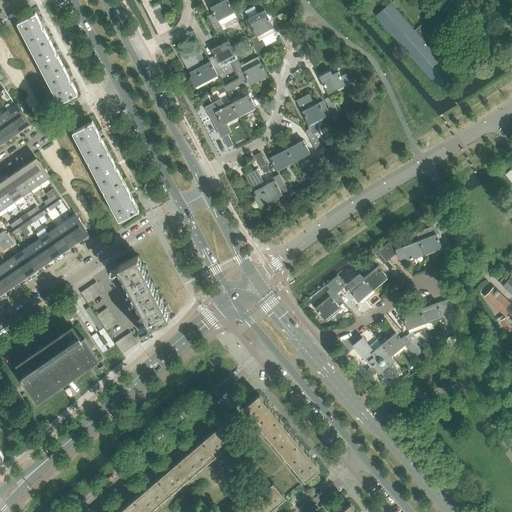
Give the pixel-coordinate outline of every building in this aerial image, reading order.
[(237,17),(234,11),(228,0),(219,0),(221,2),(211,8),(214,14),(208,17),(217,33),(223,30),(223,29),(226,28),(224,24),(237,17)] [(429,48),(435,42),(421,25),(414,31),(390,3),(376,15),(439,88),(453,75),(429,48)] [(167,20),(158,4),(153,6),(162,23),(167,20)] [(272,26),(267,15),(265,10),(257,14),(254,7),(245,12),(249,19),(248,19),(250,23),(248,25),(251,31),(253,30),(256,35),(259,40),(275,31),(272,26)] [(50,39),(35,12),(35,13),(19,21),(18,21),(32,48),(50,39)] [(287,32),(278,16),(273,19),(281,35),(287,32)] [(203,47),(194,31),(188,34),(197,50),(203,47)] [(267,55),(258,38),(252,41),(261,58),(267,55)] [(64,66),(50,39),(32,48),(46,75),(64,66)] [(222,68),(231,63),(238,75),(240,74),(242,77),(246,74),(241,65),(235,54),(228,40),(227,39),(220,42),(221,44),(210,50),(213,56),(209,58),(210,61),(217,75),(218,75),(224,72),(222,68)] [(217,75),(210,61),(203,65),(203,64),(203,63),(203,61),(203,59),(203,58),(203,57),(202,56),(202,55),(201,54),(200,53),(199,53),(198,52),(197,52),(195,52),(193,52),(192,50),(181,56),(190,74),(190,73),(192,76),(189,77),(195,87),(217,75)] [(267,74),(263,67),(265,65),(263,61),(261,62),(258,56),(241,65),(246,74),(251,83),(267,74)] [(78,93),(69,77),(64,66),(46,75),(60,103),(61,102),(77,93),(77,94),(78,93)] [(351,82),(346,73),(341,76),(338,71),(332,74),(331,70),(319,76),(328,94),(323,96),(334,117),(339,114),(328,93),(346,84),(346,85),(351,82)] [(252,85),(251,83),(246,74),(242,77),(223,86),(226,91),(226,92),(242,84),(244,89),(246,88),(246,90),(252,87),(251,86),(252,85)] [(255,106),(249,94),(232,103),(238,115),(255,106)] [(323,100),(320,102),(314,105),(309,94),(297,100),(311,128),(305,131),(315,149),(321,145),(314,133),(317,132),(315,122),(326,117),(324,114),(329,112),(323,100)] [(231,131),(226,122),(226,121),(238,115),(232,103),(224,107),(221,99),(206,107),(211,115),(214,114),(216,117),(212,119),(221,137),(222,136),(222,137),(227,147),(233,144),(227,133),(231,131)] [(28,119),(23,111),(21,107),(20,108),(18,104),(7,112),(20,130),(26,126),(23,122),(28,119)] [(20,130),(7,112),(0,116),(0,118),(12,136),(20,130)] [(12,136),(0,118),(0,136),(3,141),(12,136)] [(108,151),(92,121),(74,131),(74,130),(73,131),(89,161),(108,151)] [(309,152),(304,141),(303,140),(295,145),(294,142),(291,144),(290,140),(286,143),(288,148),(287,149),(293,161),(309,152)] [(293,161),(287,149),(281,152),(280,149),(275,152),(276,154),(270,158),(276,169),(293,161)] [(123,180),(108,151),(89,161),(104,190),(123,180)] [(269,170),(261,153),(255,156),(264,172),(269,170)] [(324,165),(318,155),(312,158),(315,162),(309,166),(312,171),(324,165)] [(328,162),(324,155),(320,157),(324,165),(328,162)] [(48,172),(45,169),(44,169),(39,162),(35,165),(32,161),(27,164),(39,183),(49,176),(47,173),(48,172)] [(39,183),(27,164),(18,170),(31,189),(39,183)] [(31,189),(18,170),(10,176),(22,195),(31,189)] [(282,194),(274,180),(265,185),(257,170),(246,175),(254,191),(255,191),(257,195),(255,196),(260,205),(282,194)] [(288,191),(279,175),(273,178),(274,180),(282,194),(288,191)] [(22,195),(10,176),(1,182),(14,201),(22,195)] [(139,210),(123,180),(104,190),(120,220),(121,220),(120,219),(138,210),(139,210)] [(14,201),(1,182),(0,182),(0,198),(5,206),(14,201)] [(56,198),(54,195),(51,190),(46,194),(49,198),(51,202),(56,198)] [(86,230),(80,222),(81,222),(79,218),(78,218),(75,215),(66,222),(78,240),(84,237),(81,233),(86,230)] [(445,231),(442,221),(441,218),(435,220),(435,222),(428,225),(430,230),(437,227),(439,233),(445,231)] [(78,240),(66,222),(57,228),(70,246),(78,240)] [(70,246),(57,228),(49,233),(61,252),(70,246)] [(13,244),(9,237),(4,230),(0,233),(0,235),(4,241),(8,247),(13,244)] [(61,252),(49,233),(40,239),(53,258),(61,252)] [(441,237),(440,233),(437,234),(437,233),(418,240),(423,253),(441,246),(438,238),(441,237)] [(53,258),(40,239),(32,245),(44,264),(53,258)] [(423,253),(418,240),(396,249),(390,241),(375,254),(384,264),(397,253),(399,258),(405,256),(407,259),(423,253)] [(44,264),(32,245),(23,251),(36,269),(44,264)] [(36,269),(23,251),(15,256),(27,275),(36,269)] [(170,316),(156,290),(138,255),(119,265),(148,320),(138,325),(143,335),(155,328),(153,324),(170,316)] [(27,275),(15,256),(6,262),(19,281),(27,275)] [(369,266),(365,261),(361,265),(365,269),(369,266)] [(19,281),(6,262),(0,266),(0,271),(10,287),(19,281)] [(373,288),(387,276),(378,265),(363,278),(373,288)] [(10,287),(0,271),(0,289),(2,293),(10,287)] [(358,300),(373,288),(363,278),(360,274),(347,284),(351,288),(349,290),(358,300)] [(331,296),(345,285),(337,276),(328,283),(328,284),(326,285),(330,289),(312,303),(324,318),(339,306),(331,296)] [(511,280),(510,279),(502,286),(511,295),(511,280)] [(103,293),(96,282),(91,285),(98,296),(103,293)] [(98,296),(91,285),(86,289),(93,299),(98,296)] [(506,319),(511,312),(511,304),(493,287),(484,297),(506,317),(500,321),(506,332),(511,328),(506,319)] [(93,299),(86,289),(81,292),(88,303),(93,299)] [(425,323),(443,316),(450,334),(458,330),(457,318),(451,301),(445,304),(444,300),(438,303),(437,302),(429,305),(428,303),(425,304),(426,307),(420,309),(425,323)] [(425,323),(420,309),(418,309),(417,307),(413,309),(410,310),(411,312),(403,315),(408,329),(411,332),(417,339),(412,332),(427,327),(425,323)] [(100,320),(111,313),(107,308),(96,315),(100,320)] [(103,325),(114,318),(111,313),(100,320),(103,325)] [(107,330),(117,323),(114,318),(103,325),(107,330)] [(37,400),(98,358),(84,338),(82,339),(80,336),(79,336),(72,327),(18,364),(24,373),(23,374),(25,378),(23,379),(37,400)] [(138,343),(133,336),(130,332),(125,336),(132,346),(138,343)] [(425,349),(417,339),(411,332),(401,340),(396,333),(382,345),(392,356),(405,345),(405,344),(415,357),(425,349)] [(132,346),(125,336),(120,339),(127,350),(132,346)] [(392,356),(382,345),(374,351),(362,337),(352,346),(365,360),(371,367),(373,366),(379,373),(381,372),(382,374),(390,367),(389,366),(395,361),(394,361),(395,360),(392,356)] [(127,350),(120,339),(115,343),(122,353),(127,350)] [(26,400),(16,388),(10,393),(19,405),(26,400)] [(264,431),(280,419),(259,394),(244,407),(264,431)] [(285,456),(300,443),(280,419),(264,431),(285,456)] [(236,437),(224,424),(223,422),(202,440),(215,455),(236,437)] [(215,455),(202,440),(178,460),(191,475),(215,455)] [(305,480),(320,467),(300,443),(285,456),(305,480)] [(191,475),(178,460),(158,477),(171,492),(191,475)] [(147,511),(171,492),(158,477),(134,498),(145,511),(147,511)] [(268,511),(286,497),(273,482),(253,500),(263,511),(268,511)] [(145,511),(134,498),(117,511),(145,511)] [(263,511),(253,500),(245,506),(242,507),(242,508),(238,511),(263,511)] [(357,511),(350,503),(339,511),(357,511)]
